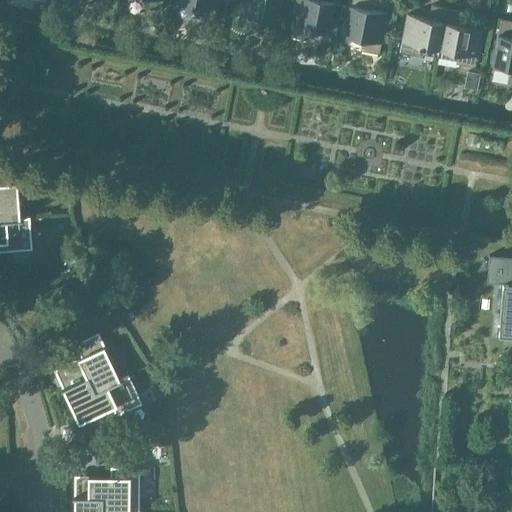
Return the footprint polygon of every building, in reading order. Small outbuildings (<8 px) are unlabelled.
[(144,0),(143,8),(161,11),(163,0),(144,0)] [(196,18),(213,21),(217,0),(179,0),(179,2),(196,6),(195,10),(197,10),(196,18)] [(276,21),(280,0),(242,0),(237,26),(255,30),(256,22),(259,22),(260,18),(276,21)] [(329,32),(334,0),(296,0),(290,36),(308,40),(309,32),(312,32),(313,29),(329,32)] [(362,51),(379,54),(387,13),(368,9),(369,0),(352,0),(345,35),(361,38),(361,42),(363,43),(362,51)] [(420,44),(440,48),(448,8),(432,5),(429,19),(407,15),(400,52),(418,56),(420,44)] [(448,8),(440,48),(438,57),(457,61),(457,64),(475,67),(482,30),(461,25),(463,12),(448,8)] [(509,80),(511,80),(511,21),(502,19),(492,64),(494,64),(493,68),(510,72),(509,80)] [(17,183),(0,183),(0,220),(19,219),(17,183)] [(0,250),(32,248),(29,218),(19,219),(0,220),(0,250)] [(493,334),(503,335),(511,335),(511,257),(489,256),(487,283),(503,284),(500,316),(494,316),(493,331),(493,334)] [(7,295),(28,293),(27,280),(6,282),(7,295)] [(81,290),(68,282),(58,297),(70,306),(81,290)] [(83,356),(55,369),(63,387),(61,388),(61,389),(88,377),(95,390),(119,379),(98,334),(77,344),(83,356)] [(88,377),(61,389),(62,390),(64,389),(79,421),(113,406),(117,414),(141,403),(128,375),(119,379),(95,390),(88,377)] [(107,442),(114,440),(111,430),(92,434),(95,444),(107,442)] [(95,444),(89,446),(91,455),(109,451),(107,442),(95,444)] [(111,476),(75,476),(75,496),(73,496),(73,497),(102,497),(101,511),(138,511),(139,467),(111,467),(111,476)] [(101,511),(102,497),(73,497),(75,497),(74,511),(101,511)]
